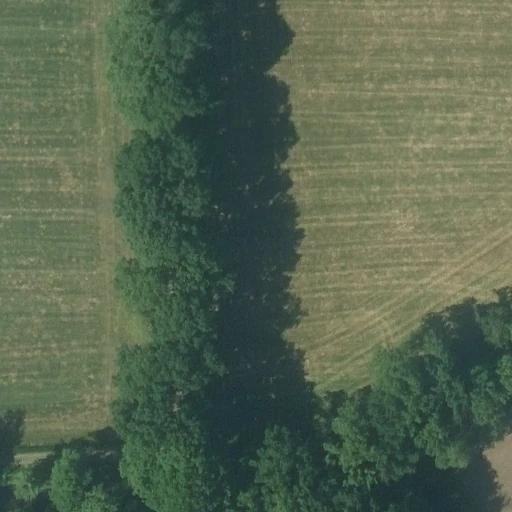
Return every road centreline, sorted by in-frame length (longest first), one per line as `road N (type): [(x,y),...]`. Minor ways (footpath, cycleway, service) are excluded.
road 1 (track): [(161,0),(179,511)]
road 2 (track): [(0,457),(176,445)]
